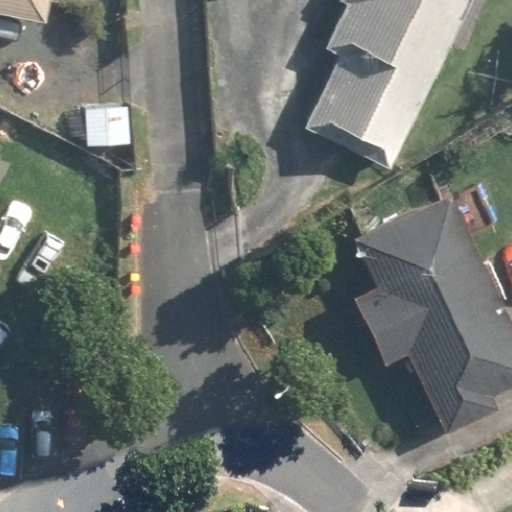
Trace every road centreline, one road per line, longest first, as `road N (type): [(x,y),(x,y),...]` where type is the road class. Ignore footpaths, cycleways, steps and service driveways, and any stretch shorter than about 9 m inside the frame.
road 1 (residential): [(204,401),(182,311),(166,0)]
road 2 (residential): [(42,511),(204,401)]
road 3 (residential): [(343,510),(204,401)]
